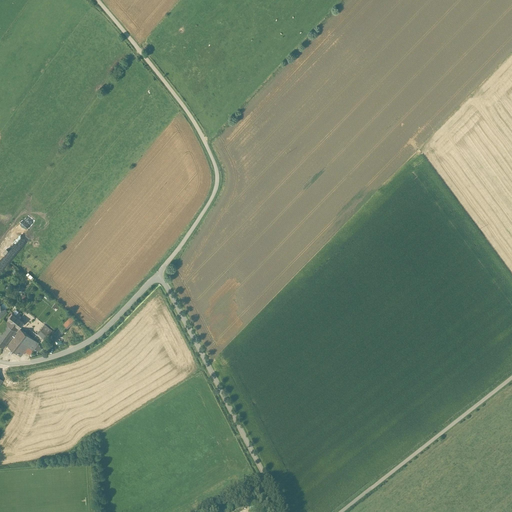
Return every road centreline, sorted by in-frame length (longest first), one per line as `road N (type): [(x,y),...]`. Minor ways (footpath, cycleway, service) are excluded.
road 1 (unclassified): [(98,0),(184,105),(217,168),(211,200),(157,274)]
road 2 (unclassified): [(284,511),(157,274)]
road 3 (unclassified): [(511,376),(340,511)]
road 4 (residential): [(157,274),(80,345),(29,362),(0,361)]
